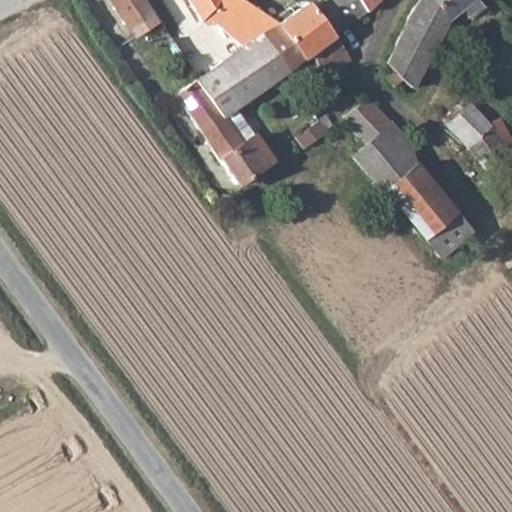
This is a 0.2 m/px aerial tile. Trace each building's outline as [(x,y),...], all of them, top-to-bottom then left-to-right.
[(114,0),(130,23),(148,11),(139,0),(114,0)] [(219,118),(223,114),(286,71),(259,38),(275,25),(241,0),(222,0),(211,16),(245,51),(195,84),(219,118)] [(333,37),(367,10),(358,0),(324,0),(311,11),(307,5),(275,25),(301,61),(309,56),(333,37)] [(379,0),(358,0),(367,10),(379,0)] [(394,71),(387,78),(394,87),(402,82),(407,83),(456,15),(463,11),(478,0),(420,0),(411,12),(389,66),(394,71)] [(485,9),(478,0),(463,11),(469,20),(485,9)] [(142,38),(160,27),(148,11),(130,23),(142,38)] [(286,71),(301,61),(275,25),(259,38),(286,71)] [(349,59),(333,37),(309,56),(324,76),(349,59)] [(240,141),(223,114),(219,118),(195,84),(176,97),(234,186),(269,162),(251,134),(240,141)] [(367,174),(382,192),(413,165),(405,137),(368,96),(340,119),(378,165),(367,174)] [(470,105),(447,125),(474,156),(485,171),(510,162),(492,130),(470,105)] [(309,132),(316,141),(326,133),(320,124),(309,132)] [(471,231),(413,165),(382,192),(438,259),(471,231)]
